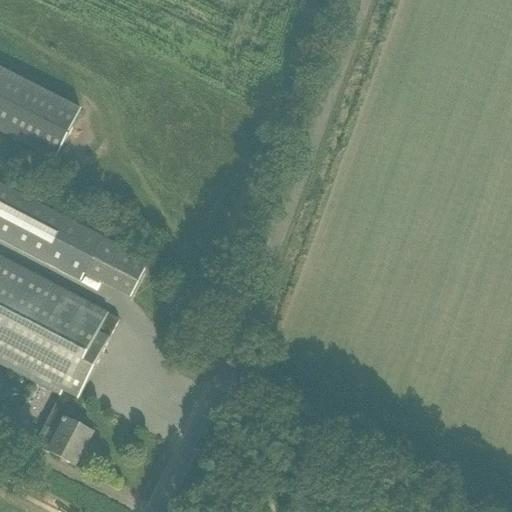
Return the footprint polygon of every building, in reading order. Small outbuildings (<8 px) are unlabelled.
[(0,135),(32,152),(54,163),(75,123),(81,110),(0,68),(0,135)] [(0,241),(79,283),(103,238),(0,184),(0,241)] [(67,422),(119,321),(0,258),(0,362),(61,394),(36,442),(38,443),(36,447),(75,468),(91,436),(67,422)] [(0,370),(0,394),(10,375),(0,370)] [(0,444),(0,446),(24,459),(31,444),(6,432),(0,444)]
